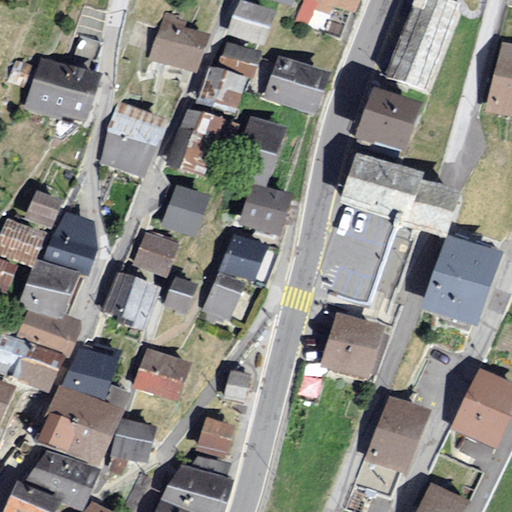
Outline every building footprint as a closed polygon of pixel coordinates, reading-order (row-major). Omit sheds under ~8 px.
[(303,0),(267,0),(298,13),(303,0)] [(369,0),(309,0),(307,7),(336,18),(339,11),(362,20),(369,0)] [(461,8),(440,0),(414,0),(385,77),(428,94),(461,8)] [(285,20),(245,5),(232,40),(272,54),(285,20)] [(213,42),(168,25),(154,63),(199,79),(213,42)] [(93,59),(98,41),(81,35),(75,54),(93,59)] [(270,59),(231,45),(222,71),(261,85),(270,59)] [(511,46),(502,45),(489,105),(511,110),(511,46)] [(338,79),(284,61),(270,101),(325,119),(338,79)] [(111,85),(47,65),(31,113),(96,134),(111,85)] [(256,86),(215,74),(203,112),(244,124),(256,86)] [(437,112),(384,93),(367,140),(419,159),(437,112)] [(175,128),(124,110),(113,136),(106,170),(152,185),(175,128)] [(248,130),(192,116),(170,170),(211,184),(225,146),(241,151),(248,130)] [(293,134),(254,121),(234,182),(258,190),(273,195),(293,134)] [(273,195),(258,190),(246,228),(287,241),(299,204),(273,195)] [(219,205),(183,191),(167,232),(204,246),(219,205)] [(72,212),(43,198),(31,223),(58,236),(72,212)] [(100,229),(70,220),(50,265),(95,284),(105,256),(100,229)] [(51,240),(10,224),(0,250),(0,260),(38,275),(51,240)] [(187,252),(151,239),(139,271),(174,284),(187,252)] [(274,252),(237,239),(224,275),(262,289),(274,252)] [(496,255),(448,239),(425,306),(473,322),(496,255)] [(27,274),(0,263),(0,295),(16,302),(27,274)] [(82,282),(43,266),(24,312),(32,315),(64,327),(67,320),(82,282)] [(170,296),(120,278),(107,317),(154,337),(170,296)] [(251,290),(222,279),(208,316),(237,327),(251,290)] [(205,292),(181,282),(171,309),(194,319),(205,292)] [(64,327),(32,315),(20,343),(72,364),(87,328),(67,320),(64,327)] [(387,333),(345,319),(329,369),(370,383),(387,333)] [(70,365),(4,339),(0,346),(0,371),(52,399),(70,365)] [(125,370),(86,354),(69,387),(112,404),(125,370)] [(201,370),(152,354),(139,393),(188,409),(201,370)] [(511,404),(511,384),(483,371),(457,425),(493,443),(511,404)] [(253,378),(229,372),(222,399),(246,405),(253,378)] [(0,384),(0,432),(7,437),(24,395),(0,384)] [(122,418),(66,392),(42,442),(99,468),(122,418)] [(425,415),(392,401),(370,456),(403,469),(425,415)] [(156,430),(123,420),(112,455),(145,463),(156,430)] [(242,432),(212,423),(202,455),(232,464),(242,432)] [(97,471),(46,451),(27,481),(79,506),(97,471)] [(218,511),(229,483),(181,466),(168,500),(201,511),(218,511)] [(59,511),(64,501),(19,480),(3,511),(59,511)] [(460,511),(466,501),(432,486),(420,511),(460,511)] [(180,511),(163,503),(158,511),(180,511)]
